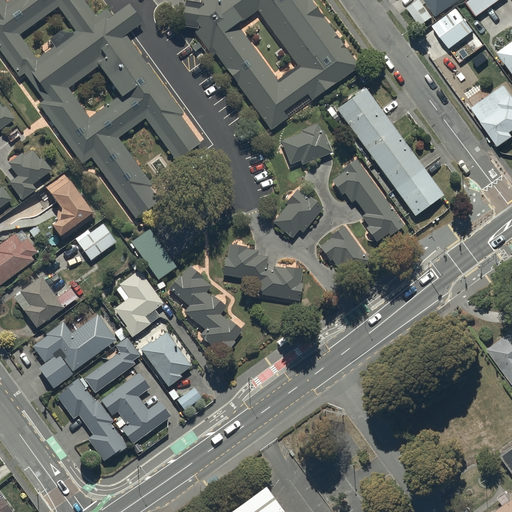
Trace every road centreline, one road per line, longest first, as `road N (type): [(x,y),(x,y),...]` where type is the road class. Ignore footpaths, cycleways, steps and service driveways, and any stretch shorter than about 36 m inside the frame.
road 1 (secondary): [(121,511),(511,222)]
road 2 (residential): [(511,209),(358,0)]
road 3 (residential): [(75,511),(0,408)]
